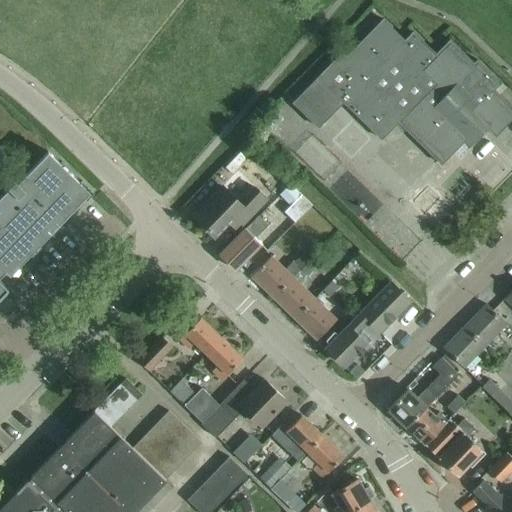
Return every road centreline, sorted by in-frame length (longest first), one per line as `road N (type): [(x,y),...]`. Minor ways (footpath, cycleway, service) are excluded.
road 1 (unclassified): [(352,410),(169,234)]
road 2 (residential): [(511,240),(352,410)]
road 3 (unclassified): [(169,234),(76,138),(0,76)]
road 4 (unclassified): [(43,362),(169,234)]
road 5 (unclassified): [(10,329),(117,219)]
road 6 (unclassified): [(426,511),(389,447),(352,410)]
